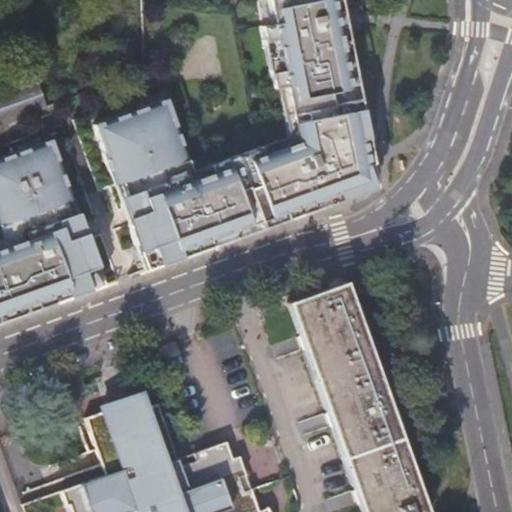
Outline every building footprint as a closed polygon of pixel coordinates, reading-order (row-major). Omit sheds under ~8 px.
[(143,251),(150,269),(327,207),(374,191),(360,119),(353,121),(345,78),(352,76),(348,58),(341,59),(336,33),(343,32),(340,14),(333,15),(329,0),(273,0),(278,24),(271,26),(265,26),(269,45),(276,44),(281,70),(274,71),(277,90),(282,89),(289,88),(300,144),(267,156),(265,148),(211,167),(213,173),(188,182),(181,161),(189,159),(169,99),(95,124),(115,185),(122,183),(136,223),(129,225),(138,253),(143,251)] [(265,0),(271,26),(278,24),(273,0),(265,0)] [(337,0),(329,0),(333,15),(340,14),(337,0)] [(343,32),(336,33),(341,59),(348,58),(343,32)] [(269,45),(274,71),(281,70),(276,44),(269,45)] [(352,76),(345,78),(353,121),(360,119),(352,76)] [(0,123),(49,106),(38,78),(22,84),(0,91),(0,123)] [(291,139),(265,148),(267,156),(300,144),(289,88),(282,89),(291,139)] [(52,138),(45,141),(51,160),(58,158),(52,138)] [(0,321),(93,289),(87,270),(96,267),(86,240),(79,242),(65,202),(73,199),(58,158),(51,160),(45,141),(0,155),(0,224),(6,222),(12,242),(0,246),(0,321)] [(193,173),(189,159),(181,161),(188,182),(213,173),(211,167),(193,173)] [(115,185),(129,225),(136,223),(122,183),(115,185)] [(65,202),(79,242),(86,240),(73,199),(65,202)] [(0,229),(3,237),(0,238),(0,246),(12,242),(6,222),(0,224),(0,229)] [(143,251),(138,253),(145,271),(150,269),(143,251)] [(87,270),(93,289),(102,287),(96,267),(87,270)] [(358,511),(424,511),(345,282),(286,302),(292,319),(323,409),(355,501),(358,511)] [(173,338),(158,344),(164,359),(179,353),(173,338)] [(142,405),(136,389),(101,401),(103,407),(105,406),(106,409),(129,401),(131,409),(142,405)] [(103,407),(81,414),(101,472),(56,488),(61,504),(65,502),(68,511),(266,511),(265,509),(263,506),(261,506),(262,508),(255,510),(247,488),(240,490),(235,476),(242,474),(235,455),(228,457),(223,440),(190,451),(193,459),(176,465),(173,457),(161,462),(158,454),(171,449),(158,414),(159,414),(154,402),(142,405),(131,409),(129,401),(106,409),(105,406),(103,407)] [(173,457),(171,449),(158,454),(161,462),(173,457)] [(190,451),(173,457),(176,465),(193,459),(190,451)] [(242,474),(235,476),(240,490),(247,488),(242,474)]
